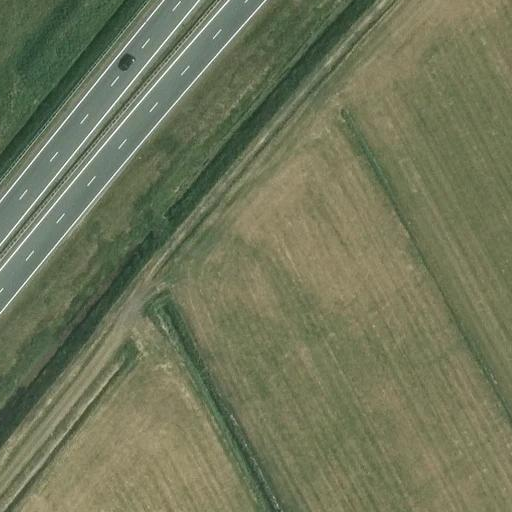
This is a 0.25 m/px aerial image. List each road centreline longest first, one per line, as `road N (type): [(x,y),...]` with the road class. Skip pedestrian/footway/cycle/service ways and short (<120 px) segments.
road 1 (trunk): [(0,291),(249,0)]
road 2 (trunk): [(181,0),(0,223)]
road 3 (track): [(157,277),(0,479)]
